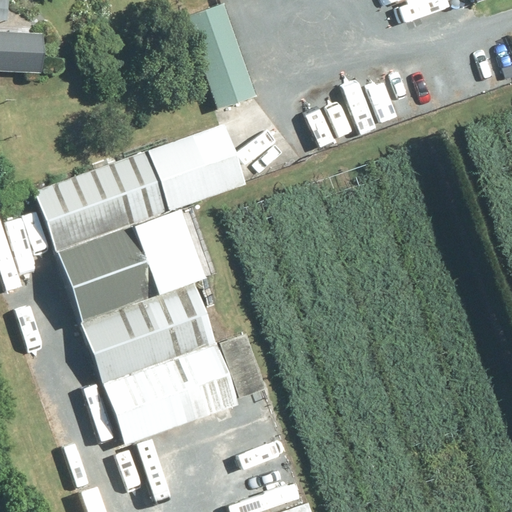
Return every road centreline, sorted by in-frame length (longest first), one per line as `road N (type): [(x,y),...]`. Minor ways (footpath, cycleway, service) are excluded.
road 1 (unknown): [(99,511),(8,263)]
road 2 (unknown): [(439,0),(267,57)]
